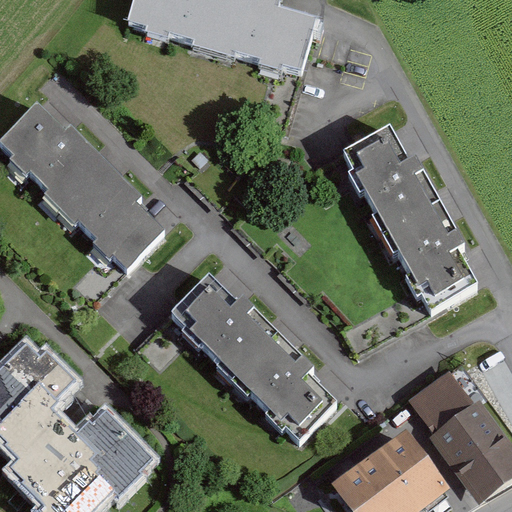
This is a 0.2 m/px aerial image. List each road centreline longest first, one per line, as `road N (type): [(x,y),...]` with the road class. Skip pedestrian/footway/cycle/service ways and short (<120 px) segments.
road 1 (residential): [(55,88),(284,302),(345,377),(495,321)]
road 2 (residential): [(495,321),(501,269),(395,75),(349,12),(319,0)]
road 3 (residential): [(0,272),(33,294),(101,383)]
